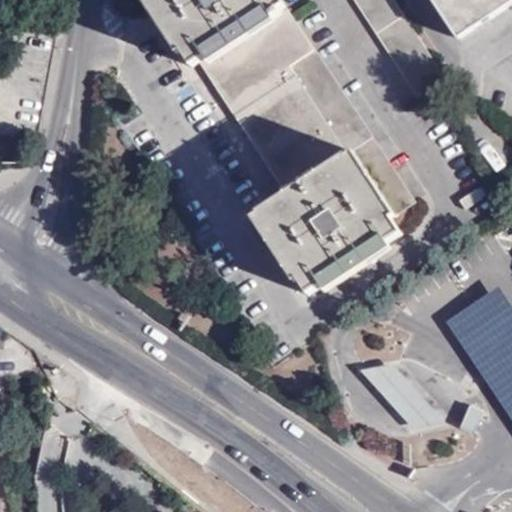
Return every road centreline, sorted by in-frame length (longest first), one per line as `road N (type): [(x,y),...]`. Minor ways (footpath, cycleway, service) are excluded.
road 1 (secondary): [(0,285),(200,428)]
road 2 (secondary): [(388,511),(226,394)]
road 3 (secondary): [(226,394),(86,298)]
road 4 (residential): [(94,0),(64,140)]
road 5 (secondary): [(200,428),(316,511)]
